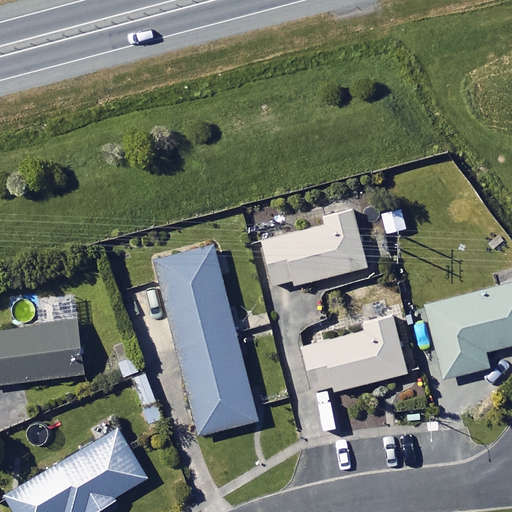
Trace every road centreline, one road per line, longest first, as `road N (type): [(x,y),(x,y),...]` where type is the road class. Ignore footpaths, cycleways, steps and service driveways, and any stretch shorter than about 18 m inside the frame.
road 1 (trunk): [(248,0),(0,64)]
road 2 (residential): [(511,474),(296,511)]
road 3 (trunk): [(0,39),(148,0)]
